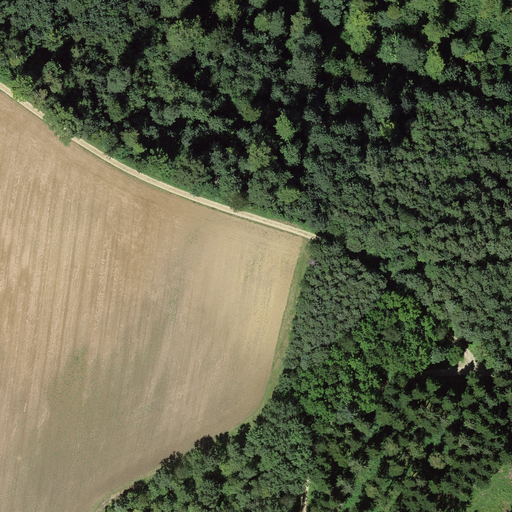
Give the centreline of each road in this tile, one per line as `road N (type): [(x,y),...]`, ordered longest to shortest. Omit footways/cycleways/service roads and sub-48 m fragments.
road 1 (track): [(0,89),(124,168),(338,251),(416,307),(474,367)]
road 2 (track): [(301,511),(309,454),(355,402),(404,377),(511,368)]
road 3 (track): [(511,109),(350,54),(274,0)]
